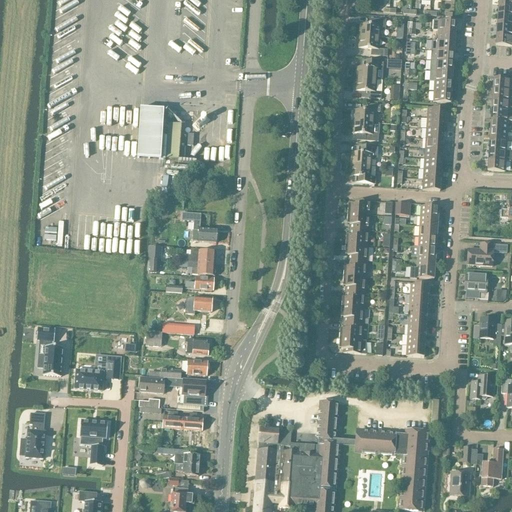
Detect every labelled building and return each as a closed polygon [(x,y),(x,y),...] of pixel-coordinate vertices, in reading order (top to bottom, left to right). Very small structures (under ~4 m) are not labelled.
[(511,6),(498,5),(497,15),(511,16),(511,6)] [(511,16),(497,15),(496,26),(511,26),(511,16)] [(359,25),(358,37),(379,39),(379,33),(382,33),(385,30),(386,21),(373,20),(372,26),(359,25)] [(432,31),(437,32),(455,33),(455,22),(433,21),(432,31)] [(511,26),(496,26),(496,36),(511,37),(511,26)] [(437,32),(436,42),(454,43),(455,33),(437,32)] [(511,37),(496,36),(495,46),(511,47),(511,37)] [(370,57),(383,57),(384,51),(378,50),(379,39),(358,37),(358,49),(371,50),(370,57)] [(432,41),(431,52),(453,53),(454,43),(436,42),(432,41)] [(431,52),(430,62),(453,63),(453,53),(431,52)] [(386,61),(386,70),(400,70),(401,62),(386,61)] [(430,62),(430,72),(452,73),(453,63),(430,62)] [(356,68),(356,80),(376,81),(382,82),(382,70),(383,63),(370,63),(369,69),(363,69),(356,68)] [(429,82),(434,82),(451,84),(452,73),(430,72),(429,82)] [(493,79),(492,90),(511,91),(511,80),(510,81),(493,79)] [(356,80),(355,92),(368,93),(367,99),(380,100),(381,93),(382,82),(376,81),(356,80)] [(434,82),(433,93),(451,94),(451,84),(434,82)] [(511,91),(492,90),(492,100),(509,101),(511,101),(511,91)] [(450,104),(451,94),(433,93),(432,103),(450,104)] [(492,100),(491,110),(508,111),(511,111),(511,101),(509,101),(492,100)] [(354,111),(353,123),(373,124),(374,113),(380,113),(380,106),(367,105),(367,112),(354,111)] [(427,109),(426,119),(444,121),(445,110),(427,109)] [(491,110),(490,120),(508,122),(511,121),(511,111),(508,111),(491,110)] [(426,119),(426,130),(443,131),(444,121),(426,119)] [(490,120),(489,131),(507,132),(508,122),(490,120)] [(353,123),(352,135),(365,136),(365,142),(378,143),(378,136),(379,124),(373,124),(353,123)] [(168,124),(166,159),(178,160),(180,125),(168,124)] [(426,130),(425,140),(443,141),(443,131),(426,130)] [(489,131),(489,141),(506,142),(507,132),(489,131)] [(425,140),(424,150),(442,151),(443,141),(425,140)] [(489,141),(488,151),(506,152),(506,142),(489,141)] [(351,153),(350,165),(371,167),(371,161),(374,161),(377,158),(377,149),(358,147),(358,154),(351,153)] [(424,150),(424,160),(441,162),(442,151),(424,150)] [(488,151),(487,161),(510,163),(511,153),(506,152),(488,151)] [(424,160),(423,171),(441,172),(441,162),(424,160)] [(487,161),(487,172),(504,173),(505,163),(510,163),(487,161)] [(349,177),(356,178),(356,184),(375,185),(375,178),(370,178),(371,167),(350,165),(349,177)] [(423,171),(422,181),(440,182),(441,172),(423,171)] [(439,192),(440,182),(422,181),(422,191),(439,192)] [(348,205),(347,215),(370,217),(371,203),(353,202),(353,206),(348,205)] [(500,213),(500,219),(511,219),(511,203),(508,203),(508,210),(506,210),(506,211),(502,211),(501,211),(501,212),(500,212),(500,213)] [(420,207),(420,218),(437,219),(438,208),(420,207)] [(184,214),(184,222),(193,223),(193,231),(192,242),(198,242),(216,243),(217,230),(199,229),(200,215),(184,214)] [(347,215),(346,225),(349,225),(348,231),(369,232),(370,217),(347,215)] [(420,218),(419,228),(437,229),(437,219),(420,218)] [(419,228),(418,238),(436,239),(437,229),(419,228)] [(345,236),(345,246),(368,248),(369,232),(348,231),(348,237),(345,236)] [(418,238),(418,248),(435,249),(436,239),(418,238)] [(468,250),(467,266),(491,268),(492,254),(506,255),(507,247),(493,246),(480,245),(479,251),(468,250)] [(345,246),(344,256),(347,256),(346,262),(367,263),(368,248),(345,246)] [(148,247),(148,260),(150,260),(155,260),(156,254),(161,254),(161,248),(151,248),(148,247)] [(412,248),(411,258),(435,259),(435,249),(418,248),(417,248),(412,248)] [(179,256),(179,262),(186,263),(186,262),(214,264),(215,259),(216,258),(216,255),(215,255),(215,253),(199,251),(190,250),(190,257),(185,256),(179,256)] [(417,258),(416,268),(434,270),(435,259),(411,258),(417,258)] [(179,262),(178,268),(186,269),(192,270),(192,275),(197,275),(213,277),(213,274),(214,274),(215,271),(214,270),(214,264),(186,262),(186,263),(179,262)] [(343,268),(343,278),(366,279),(367,263),(346,262),(346,268),(343,268)] [(410,268),(409,280),(416,280),(416,279),(433,280),(434,270),(416,268),(410,268)] [(466,274),(465,291),(466,291),(466,299),(487,300),(487,295),(485,295),(486,276),(466,274)] [(212,292),(213,279),(195,278),(195,284),(185,283),(184,290),(212,292)] [(343,278),(342,287),(345,288),(344,293),(365,295),(366,279),(343,278)] [(410,285),(409,295),(427,297),(428,286),(410,285)] [(341,299),(341,309),(364,310),(365,295),(344,293),(344,299),(341,299)] [(409,295),(409,306),(427,307),(427,297),(409,295)] [(186,298),(184,315),(194,316),(194,312),(211,313),(213,311),(213,307),(211,305),(212,300),(186,298)] [(409,306),(408,316),(426,317),(427,307),(409,306)] [(341,309),(340,319),(342,319),(342,324),(363,326),(364,310),(341,309)] [(408,316),(407,326),(425,327),(426,317),(408,316)] [(474,327),(473,339),(493,341),(492,346),(500,346),(501,326),(494,325),(495,321),(480,320),(479,328),(474,327)] [(339,330),(339,340),(362,341),(363,326),(342,324),(342,330),(339,330)] [(194,327),(174,325),(173,335),(194,336),(194,327)] [(407,326),(407,337),(425,338),(425,327),(407,326)] [(38,330),(37,341),(39,341),(37,361),(37,370),(44,370),(43,376),(60,378),(60,371),(62,349),(52,348),(52,342),(54,343),(54,331),(38,330)] [(146,333),(145,346),(159,347),(160,347),(161,346),(161,334),(156,334),(146,333)] [(407,337),(406,347),(424,348),(425,338),(407,337)] [(206,347),(206,342),(186,340),(185,343),(188,343),(187,354),(207,355),(208,347),(206,347)] [(339,340),(338,350),(343,350),(343,354),(361,355),(367,356),(366,342),(362,341),(339,340)] [(405,357),(423,358),(424,348),(406,347),(405,357)] [(76,371),(75,390),(102,392),(103,378),(119,380),(121,359),(105,357),(103,373),(76,371)] [(207,363),(188,361),(187,375),(206,377),(207,363)] [(160,379),(160,378),(180,379),(180,371),(161,370),(160,373),(149,372),(149,378),(160,379)] [(486,398),(492,398),(494,378),(479,377),(478,383),(471,383),(470,398),(472,400),(485,401),(486,399),(486,398)] [(138,394),(141,394),(163,396),(164,388),(182,389),(182,396),(184,396),(183,405),(205,407),(206,397),(204,397),(205,382),(184,381),(184,380),(164,379),(163,380),(142,378),(140,378),(138,394)] [(507,395),(506,409),(511,409),(511,387),(510,387),(511,381),(502,380),(501,395),(507,395)] [(138,408),(140,408),(159,410),(159,401),(148,400),(148,403),(139,402),(138,408)] [(256,482),(253,511),(270,511),(272,504),(280,504),(279,509),(294,510),(295,496),(317,498),(315,511),(332,511),(334,493),(330,493),(330,489),(334,489),(337,446),(341,446),(355,447),(354,453),(393,457),(404,458),(399,511),(404,511),(421,511),(427,433),(406,432),(406,436),(395,435),(356,432),(355,442),(341,441),(334,441),(337,404),(320,403),(317,445),(321,446),(320,454),(313,454),(313,450),(306,450),(305,453),(283,451),(283,447),(290,447),(291,432),(278,431),(259,429),(258,443),(257,450),(255,482),(256,482)] [(163,429),(173,430),(174,412),(170,412),(170,417),(163,417),(163,429)] [(174,412),(173,430),(182,430),(183,418),(177,418),(177,413),(174,412)] [(183,418),(182,430),(192,431),(193,414),(189,413),(189,418),(183,418)] [(193,414),(192,431),(201,432),(202,419),(196,419),(197,414),(193,414)] [(20,440),(19,457),(25,458),(42,460),(45,433),(43,433),(44,416),(31,415),(30,425),(32,426),(32,432),(28,431),(27,441),(20,440)] [(106,439),(107,424),(81,422),(80,437),(81,437),(80,446),(92,446),(90,466),(102,467),(103,448),(101,448),(102,439),(106,439)] [(444,455),(449,456),(449,447),(455,447),(455,442),(444,442),(444,455)] [(464,448),(463,464),(470,465),(471,449),(464,448)] [(174,465),(175,465),(183,466),(199,467),(199,457),(180,455),(180,451),(164,450),(164,455),(170,455),(175,455),(174,465)] [(482,463),(480,487),(492,488),(493,480),(501,481),(503,451),(493,450),(492,464),(482,463)] [(198,477),(199,467),(183,466),(175,465),(175,472),(182,472),(182,475),(198,477)] [(451,474),(450,496),(468,498),(469,475),(451,474)] [(139,487),(142,490),(147,490),(150,487),(151,483),(148,479),(143,479),(139,482),(139,487)] [(173,489),(170,511),(184,511),(185,504),(194,505),(195,496),(187,496),(188,490),(173,489)] [(79,493),(78,503),(85,503),(84,511),(99,511),(100,504),(95,503),(96,495),(79,493)] [(49,511),(51,504),(37,503),(36,511),(49,511)]
